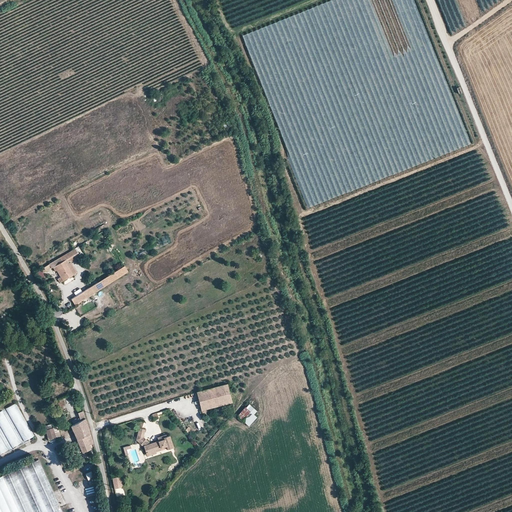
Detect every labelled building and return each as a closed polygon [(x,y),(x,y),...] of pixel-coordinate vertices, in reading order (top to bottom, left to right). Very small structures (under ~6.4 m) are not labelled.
[(331,4),(243,33),(258,77),(263,75),(268,64),(267,60),(270,61),(272,57),(277,72),(285,51),(283,46),(291,26),(300,23),(303,16),(350,0),(365,0),(364,3),(370,5),(374,3),(376,9),(388,14),(392,13),(396,14),(414,8),(415,10),(416,8),(413,0),(326,0),(323,1),(331,4)] [(74,276),(78,274),(72,263),(77,260),(72,252),(65,256),(68,260),(70,265),(68,266),(74,276)] [(59,260),(61,264),(68,260),(65,256),(59,260)] [(65,282),(74,276),(68,266),(70,265),(68,260),(61,264),(59,260),(46,268),(48,272),(54,269),(56,272),(58,271),(65,282)] [(130,273),(127,268),(73,301),(76,306),(130,273)] [(40,282),(46,278),(41,270),(35,274),(40,282)] [(47,389),(49,393),(67,386),(65,382),(47,389)] [(197,393),(202,411),(233,403),(228,385),(197,393)] [(5,410),(23,442),(33,437),(15,404),(5,410)] [(237,417),(242,421),(246,416),(250,412),(245,408),(237,417)] [(0,412),(0,428),(12,449),(20,444),(2,411),(0,412)] [(70,427),(82,453),(90,449),(89,445),(93,443),(83,414),(78,416),(80,422),(78,423),(70,427)] [(44,431),(47,441),(61,436),(57,426),(44,431)] [(152,446),(148,443),(144,446),(145,448),(148,455),(152,454),(152,453),(168,449),(168,450),(169,452),(175,450),(172,438),(169,439),(169,438),(162,439),(163,441),(160,442),(160,444),(152,446)] [(148,458),(158,455),(158,453),(168,450),(168,449),(152,453),(152,454),(148,455),(148,458)] [(2,476),(18,511),(61,511),(38,461),(2,476)] [(70,476),(74,485),(92,477),(88,468),(70,476)] [(0,511),(18,511),(2,476),(0,477),(0,511)]
